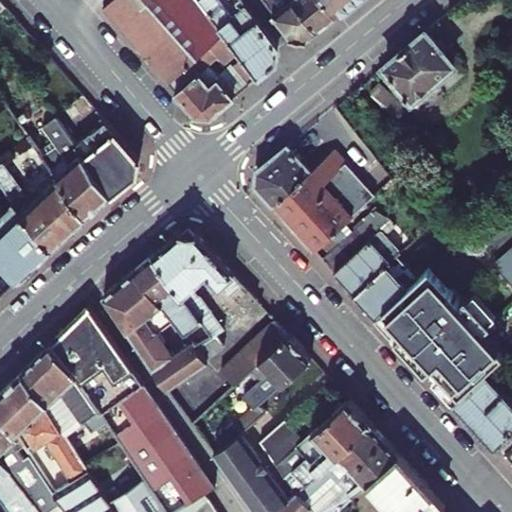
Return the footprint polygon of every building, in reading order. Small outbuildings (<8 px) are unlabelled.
[(197,113),(212,115),(235,96),(219,77),(211,84),(200,71),(209,63),(232,43),(199,0),(113,0),(104,8),(197,113)] [(243,56),(258,77),(277,62),(278,47),(246,5),(233,16),(220,0),(199,0),(232,43),(243,56)] [(263,0),(293,37),(306,39),(319,29),(295,0),(263,0)] [(295,0),(319,29),(338,13),(327,0),(295,0)] [(327,0),(338,13),(354,0),(327,0)] [(435,80),(455,63),(427,29),(384,65),(417,104),(439,85),(435,80)] [(219,77),(235,96),(258,77),(243,56),(220,76),(219,77)] [(219,77),(220,76),(209,63),(200,71),(211,84),(219,77)] [(409,108),(379,81),(370,91),(400,118),(409,108)] [(71,165),(59,177),(87,216),(113,194),(84,153),(77,143),(57,115),(43,125),(71,165)] [(84,153),(113,194),(138,173),(140,159),(106,120),(77,143),(84,153)] [(29,135),(59,177),(71,165),(43,125),(29,135)] [(274,204),(312,170),(288,144),(279,152),(258,169),(256,185),(274,204)] [(315,249),(353,214),(375,193),(336,149),(312,170),(274,204),(315,249)] [(0,179),(14,200),(15,201),(53,248),(87,216),(59,177),(32,202),(3,161),(1,163),(0,161),(0,179)] [(0,266),(4,263),(20,280),(53,248),(15,201),(2,213),(0,210),(0,266)] [(324,259),(356,293),(387,264),(401,251),(386,234),(396,225),(401,230),(420,212),(411,201),(381,229),(370,217),(324,259)] [(182,230),(154,253),(204,320),(214,334),(196,345),(208,361),(226,343),(218,333),(225,329),(201,295),(198,295),(193,286),(208,272),(230,295),(244,282),(197,231),(196,231),(183,231),(182,230)] [(511,252),(496,267),(511,284),(511,252)] [(163,303),(175,320),(186,334),(204,320),(154,253),(136,268),(163,303)] [(356,293),(376,315),(408,286),(387,264),(356,293)] [(408,286),(376,315),(454,400),(486,371),(506,353),(484,330),(493,323),(467,295),(461,300),(430,266),(408,286)] [(146,316),(163,303),(136,268),(104,295),(127,330),(158,374),(168,389),(208,361),(196,345),(193,341),(192,342),(174,354),(159,332),(157,330),(154,329),(146,316)] [(159,332),(175,320),(163,303),(146,316),(154,329),(157,330),(159,332)] [(144,382),(89,304),(50,342),(78,376),(102,411),(144,382)] [(240,351),(254,365),(290,332),(276,318),(240,351)] [(254,365),(252,368),(262,378),(243,396),(253,407),(234,425),(241,433),(243,432),(266,411),(260,404),(312,357),(290,332),(254,365)] [(50,342),(22,370),(48,403),(67,433),(84,420),(92,431),(108,420),(102,411),(78,376),(50,342)] [(221,369),(235,383),(251,368),(254,365),(240,351),(221,369)] [(0,391),(0,409),(17,433),(25,426),(37,444),(46,439),(48,443),(45,447),(51,457),(57,457),(72,480),(55,490),(69,511),(118,511),(111,500),(110,499),(98,481),(90,469),(67,433),(48,403),(22,370),(0,391)] [(454,400),(496,447),(511,432),(511,399),(486,371),(454,400)] [(130,453),(137,463),(180,433),(144,382),(102,411),(108,420),(130,453)] [(372,423),(350,398),(298,446),(307,456),(286,476),(299,490),(372,423)] [(0,458),(40,511),(49,511),(54,509),(29,472),(34,468),(18,449),(25,445),(17,433),(0,409),(0,458)] [(339,481),(386,438),(372,423),(299,490),(290,498),(270,511),(305,511),(312,506),(305,499),(333,474),(339,481)] [(241,433),(215,452),(257,511),(270,511),(290,498),(270,471),(243,432),(241,433)] [(170,511),(171,511),(216,485),(180,433),(137,463),(145,475),(170,511)] [(335,511),(364,487),(368,483),(400,453),(386,438),(339,481),(345,488),(317,511),(312,506),(305,511),(335,511)] [(276,466),(286,476),(307,456),(298,446),(276,466)] [(400,453),(368,483),(395,511),(438,511),(447,504),(400,453)] [(40,511),(0,458),(0,497),(10,511),(40,511)] [(270,471),(290,498),(299,490),(286,476),(276,466),(270,471)] [(305,499),(312,506),(339,481),(333,474),(305,499)] [(118,511),(170,511),(146,476),(111,500),(118,511)] [(312,506),(317,511),(345,488),(339,481),(312,506)] [(210,497),(185,511),(213,511),(218,510),(210,497)]
